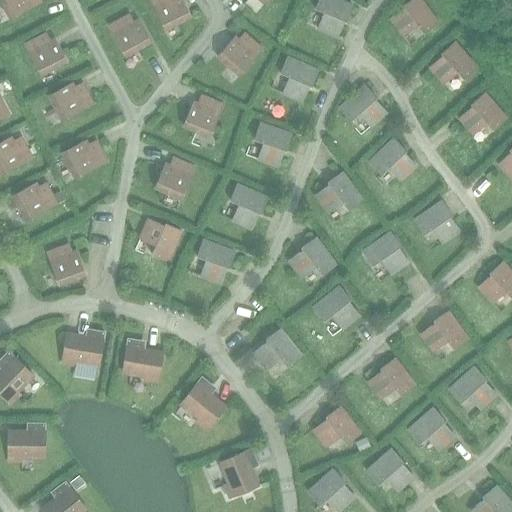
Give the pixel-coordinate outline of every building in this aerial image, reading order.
[(0,0),(10,18),(42,2),(40,0),(0,0)] [(150,0),(165,30),(191,17),(182,0),(150,0)] [(318,0),(315,9),(324,13),(317,29),(337,37),(344,21),(346,22),(353,6),(338,0),(318,0)] [(404,8),(390,18),(403,35),(417,25),(423,33),(437,23),(420,0),(411,0),(403,6),(404,8)] [(150,43),(139,23),(134,26),(132,22),(133,22),(129,14),(108,25),(125,57),(150,43)] [(46,32),(25,43),(41,75),(66,62),(56,42),(51,44),(49,41),(50,40),(46,32)] [(232,39),(217,56),(238,75),(262,48),(244,33),(238,39),(239,40),(236,43),(232,39)] [(442,56),(429,67),(444,83),(457,72),(463,79),(476,67),(454,42),(441,54),(442,56)] [(280,74),(289,77),(282,93),(302,101),(309,86),(311,87),(318,71),(287,57),(280,74)] [(68,85),(48,95),(61,120),(93,104),(82,83),(74,87),(75,88),(71,90),(68,85)] [(351,120),(359,114),(370,127),(386,112),(375,99),(376,98),(364,85),(340,107),(351,120)] [(459,118),(473,134),(486,123),(493,130),(506,119),(484,93),(470,105),(472,106),(459,118)] [(191,105),(183,126),(209,137),(223,104),(201,95),(197,103),(198,103),(197,107),(191,105)] [(0,118),(9,114),(0,96),(0,118)] [(278,166),(283,150),(286,151),(291,134),(260,123),(254,140),(263,143),(257,159),(278,166)] [(7,139),(0,142),(0,173),(1,174),(32,158),(21,137),(13,141),(14,142),(10,144),(7,139)] [(406,151),(394,139),(369,162),(381,174),(388,168),(400,180),(416,165),(404,153),(406,151)] [(96,140),(88,144),(88,145),(84,147),(82,142),(61,152),(74,178),(106,162),(96,140)] [(511,178),(511,147),(509,150),(511,152),(498,163),(511,178)] [(169,169),(163,167),(154,188),(180,199),(195,166),(173,157),(169,165),(170,165),(169,169)] [(329,184),(315,195),(328,212),(341,202),(347,210),(361,199),(341,172),(327,183),(329,184)] [(35,190),(32,185),(12,195),(26,220),(57,203),(46,183),(38,187),(38,188),(35,190)] [(239,204),(232,220),(252,229),(258,213),(260,214),(267,198),(236,184),(230,200),(239,204)] [(424,234),(432,229),(442,243),(459,231),(450,217),(452,215),(442,201),(414,220),(424,234)] [(155,245),(151,254),(167,261),(181,230),(165,223),(164,225),(148,219),(140,238),(155,245)] [(390,232),(363,251),(373,266),(381,260),(390,274),(408,262),(398,248),(400,246),(390,232)] [(302,277),(315,267),(321,275),(335,265),(315,238),(301,248),(302,250),(289,260),(302,277)] [(196,256),(206,260),(200,276),(220,283),(226,267),(228,268),(234,252),(203,240),(196,256)] [(46,252),(59,285),(85,275),(77,254),(72,256),(71,252),(72,252),(68,243),(46,252)] [(511,272),(502,262),(489,273),(490,275),(478,287),(492,303),(505,291),(511,298),(511,297),(511,272)] [(313,307),(324,321),(331,315),(342,328),(359,315),(348,302),(350,300),(339,286),(313,307)] [(433,351),(447,341),(453,349),(467,339),(448,311),(433,321),(435,323),(421,333),(433,351)] [(61,363),(75,366),(76,362),(98,366),(103,340),(104,332),(90,329),(89,337),(67,333),(61,363)] [(266,340),(267,341),(253,352),(267,369),(280,359),(286,366),(300,356),(279,329),(266,340)] [(128,339),(126,347),(122,372),(144,376),(144,380),(158,382),(162,352),(140,349),(141,341),(128,339)] [(0,362),(4,367),(0,370),(0,394),(10,404),(20,394),(17,391),(33,375),(14,357),(8,351),(0,359),(0,362)] [(368,381),(381,398),(394,388),(400,396),(414,385),(394,358),(380,369),(381,371),(368,381)] [(486,380),(474,367),(449,389),(461,402),(468,396),(480,409),(495,394),(484,381),(486,380)] [(198,418),(195,421),(206,430),(225,406),(208,392),(212,386),(202,377),(196,383),(180,404),(198,418)] [(327,419),(313,429),(326,446),(340,436),(346,444),(360,433),(339,406),(325,417),(327,419)] [(445,421),(433,408),(408,430),(419,443),(427,437),(438,450),(454,436),(443,423),(445,421)] [(30,431),(8,431),(8,461),(22,461),(22,457),(44,457),(44,431),(44,423),(30,423),(30,431)] [(365,438),(356,443),(360,451),(369,446),(365,438)] [(228,483),(224,484),(230,497),(257,486),(249,465),(256,462),(251,449),(243,452),(219,462),(228,483)] [(403,462),(391,449),(366,471),(378,484),(385,478),(397,491),(413,476),(401,463),(403,462)] [(319,505),(327,498),(338,511),(354,497),(343,484),(345,482),(333,469),(308,492),(319,505)] [(79,478),(73,483),(79,491),(85,486),(79,478)] [(54,490),(58,496),(40,510),(42,511),(81,511),(85,509),(70,488),(65,482),(54,490)] [(484,499),(471,510),(472,511),(511,511),(511,504),(495,486),(482,497),(484,499)]
